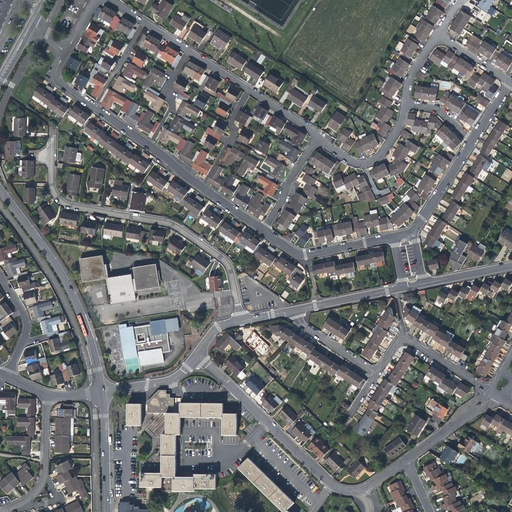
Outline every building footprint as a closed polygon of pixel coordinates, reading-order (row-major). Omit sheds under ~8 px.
[(0,0),(0,28),(10,6),(12,1),(11,0),(0,0)] [(164,0),(159,7),(154,5),(151,9),(161,15),(164,18),(172,6),(164,0)] [(487,13),(491,7),(481,0),(477,7),(478,7),(477,8),(474,13),(480,17),(484,11),(487,13)] [(434,6),(430,12),(440,18),(442,14),(444,12),(443,12),(445,9),(439,5),(437,8),(434,6)] [(104,22),(111,10),(106,7),(105,6),(103,9),(99,7),(97,9),(93,16),(97,19),(103,23),(104,22)] [(109,26),(113,28),(118,19),(115,17),(117,13),(115,12),(111,10),(104,22),(110,25),(109,26)] [(459,14),(458,17),(467,23),(471,17),(462,11),(459,14)] [(182,31),(190,19),(178,12),(170,24),(175,27),(182,31)] [(438,22),(440,18),(430,12),(425,20),(434,26),(435,24),(436,24),(438,22)] [(464,29),(467,23),(458,17),(456,19),(454,23),(464,29)] [(117,28),(123,31),(129,21),(125,19),(123,18),(121,20),(118,19),(113,28),(116,30),(117,28)] [(194,20),(191,25),(188,30),(192,32),(189,36),(194,38),(200,43),(206,34),(202,31),(205,27),(194,20)] [(432,29),(434,26),(425,20),(419,29),(429,35),(432,30),(432,29)] [(133,24),(129,21),(123,31),(129,35),(127,38),(131,40),(136,30),(133,28),(135,25),(133,24)] [(460,35),(464,29),(454,23),(452,25),(450,28),(460,35)] [(85,36),(87,37),(97,43),(99,40),(96,38),(101,29),(100,29),(92,24),(90,27),(85,36)] [(419,29),(413,38),(420,42),(422,40),(425,42),(426,40),(429,35),(419,29)] [(231,38),(220,31),(213,42),(218,45),(224,49),(231,38)] [(144,45),(149,48),(155,39),(152,37),(149,35),(148,38),(144,36),(139,45),(142,47),(144,45)] [(466,46),(469,47),(476,37),(473,35),(466,46)] [(411,36),(405,45),(415,51),(418,46),(420,42),(413,38),(411,36)] [(97,43),(87,37),(86,41),(83,39),(82,41),(78,48),(80,50),(87,54),(92,44),(95,46),(97,43)] [(478,39),(476,37),(469,47),(472,49),(478,39)] [(154,55),(157,57),(162,47),(159,45),(161,42),(158,41),(155,39),(149,48),(156,52),(154,55)] [(472,49),(474,51),(480,42),(481,40),(478,39),(472,49)] [(106,48),(104,51),(114,57),(116,53),(119,55),(121,52),(124,47),(115,41),(110,50),(106,48)] [(483,44),(480,42),(474,51),(477,53),(478,51),(482,53),(484,55),(490,45),(484,42),(483,44)] [(405,45),(399,54),(409,60),(412,55),(415,51),(405,45)] [(496,49),(490,45),(484,55),(488,57),(491,59),(496,49)] [(163,46),(162,47),(157,57),(160,59),(161,57),(167,60),(173,50),(170,48),(167,46),(166,48),(163,46)] [(441,63),(447,67),(447,66),(450,68),(457,56),(455,55),(455,54),(449,50),(445,55),(436,49),(430,59),(439,65),(441,63)] [(90,55),(87,54),(80,50),(79,53),(88,58),(90,55)] [(177,52),(173,50),(167,60),(174,64),(172,67),(175,69),(182,57),(179,55),(179,54),(177,52)] [(112,60),(114,57),(104,51),(102,54),(106,56),(101,65),(108,69),(110,71),(113,67),(115,62),(112,60)] [(247,61),(234,52),(228,61),(233,64),(241,69),(247,61)] [(400,58),(396,64),(406,70),(408,66),(412,62),(409,60),(399,54),(397,52),(395,55),(400,58)] [(499,66),(501,67),(507,58),(501,54),(498,52),(494,58),(497,60),(495,63),(499,66)] [(132,61),(130,64),(140,70),(142,66),(141,65),(146,57),(145,56),(139,53),(135,59),(134,61),(132,60),(132,61)] [(457,56),(450,68),(452,69),(451,70),(451,71),(453,72),(453,71),(458,74),(460,71),(466,61),(463,59),(460,58),(457,56)] [(70,59),(66,66),(75,71),(80,62),(71,57),(70,59)] [(509,68),(511,70),(511,69),(511,60),(507,58),(501,67),(505,70),(507,71),(509,68)] [(391,73),(394,75),(400,79),(404,73),(406,70),(396,64),(392,61),(389,67),(391,69),(389,72),(391,73)] [(464,78),(467,80),(473,70),(471,68),(472,65),(470,64),(466,61),(460,71),(466,75),(464,78)] [(188,73),(194,77),(199,68),(190,62),(184,74),(187,76),(188,73)] [(250,63),(245,72),(253,77),(258,80),(264,72),(250,63)] [(106,72),(108,69),(101,65),(98,64),(96,67),(106,72)] [(126,69),(121,78),(130,83),(132,79),(131,78),(134,73),(143,78),(146,73),(140,70),(130,64),(126,69)] [(167,79),(163,77),(164,74),(162,73),(153,68),(149,75),(145,83),(144,84),(149,87),(154,79),(160,82),(158,85),(161,88),(167,79)] [(198,84),(201,85),(207,76),(204,74),(205,71),(204,70),(199,68),(194,77),(200,80),(198,84)] [(478,83),(483,87),(490,77),(485,74),(483,73),(480,77),(475,74),(476,71),(473,70),(467,80),(469,82),(468,83),(475,88),(478,83)] [(93,73),(89,79),(87,82),(91,84),(92,82),(97,85),(92,94),(98,97),(107,81),(103,78),(93,73)] [(269,73),(263,83),(270,88),(277,92),(284,82),(269,73)] [(84,87),(87,82),(89,79),(79,74),(75,82),(79,84),(84,87)] [(399,81),(400,79),(394,75),(388,83),(398,89),(401,85),(402,83),(399,81)] [(210,77),(207,76),(201,85),(199,90),(203,92),(206,86),(214,91),(220,82),(214,79),(211,77),(210,77)] [(136,86),(130,83),(121,78),(119,77),(115,84),(114,87),(121,91),(124,86),(133,92),(136,86)] [(496,81),(490,77),(483,87),(482,89),(487,93),(486,95),(492,99),(498,89),(495,87),(493,86),(496,81)] [(302,107),(307,99),(293,89),(298,81),(294,78),(286,91),(290,94),(288,97),(295,102),(302,107)] [(180,90),(178,94),(188,99),(190,96),(184,92),(189,84),(179,79),(177,82),(174,87),(180,90)] [(383,92),(385,94),(392,98),(394,99),(396,95),(399,90),(398,89),(388,83),(383,92)] [(39,87),(34,95),(32,98),(40,103),(41,100),(50,87),(47,85),(44,90),(42,88),(39,87)] [(431,85),(431,88),(429,100),(433,100),(436,101),(438,86),(431,85)] [(419,98),(422,99),(424,87),(417,86),(415,98),(419,98)] [(41,100),(49,106),(54,99),(54,98),(52,96),(50,94),(53,89),(50,87),(41,100)] [(160,99),(155,96),(157,92),(147,87),(145,90),(148,91),(145,97),(153,102),(150,107),(158,111),(164,101),(160,99)] [(425,99),(429,100),(431,88),(424,87),(422,99),(425,99)] [(218,91),(216,95),(230,104),(232,100),(235,102),(238,97),(240,93),(231,88),(226,96),(218,91)] [(114,100),(123,105),(121,110),(124,111),(130,102),(110,90),(106,96),(104,101),(111,105),(114,100)] [(439,100),(442,102),(447,96),(448,93),(445,91),(439,100)] [(447,96),(442,102),(445,104),(447,106),(450,108),(457,99),(458,96),(452,92),(451,95),(448,93),(447,96)] [(186,103),(188,99),(178,94),(176,97),(183,101),(186,103)] [(390,101),(392,98),(385,94),(383,96),(379,102),(384,105),(380,111),(390,117),(394,111),(389,109),(390,107),(393,102),(390,101)] [(204,108),(209,100),(200,95),(195,103),(204,108)] [(228,107),(230,104),(216,95),(214,98),(221,103),(216,111),(226,117),(229,111),(231,108),(228,107)] [(48,107),(56,112),(65,99),(62,96),(58,102),(57,101),(54,99),(49,106),(48,107)] [(321,112),(326,104),(314,96),(309,104),(316,108),(321,112)] [(465,101),(458,96),(457,99),(450,108),(455,112),(459,114),(465,105),(463,103),(464,102),(465,101)] [(63,117),(63,116),(65,114),(69,109),(66,107),(65,106),(68,101),(65,99),(56,112),(63,117)] [(180,114),(178,117),(188,123),(190,119),(185,116),(188,111),(197,116),(200,111),(186,103),(183,101),(181,106),(177,112),(180,114)] [(133,104),(130,102),(124,111),(128,113),(133,104)] [(134,103),(133,104),(128,113),(127,114),(124,119),(132,123),(135,125),(137,122),(141,124),(146,114),(143,112),(140,117),(134,114),(139,106),(134,103)] [(464,120),(466,122),(473,112),(475,109),(469,105),(468,107),(465,105),(459,114),(462,116),(461,118),(464,120)] [(75,123),(77,119),(83,111),(79,109),(75,106),(73,109),(70,107),(69,109),(65,114),(63,116),(66,118),(67,117),(70,114),(73,117),(71,120),(75,123)] [(261,123),(264,125),(269,115),(266,114),(268,111),(264,108),(259,106),(254,115),(263,120),(261,123)] [(482,114),(475,109),(473,112),(479,116),(473,126),(474,127),(480,117),(482,114)] [(83,127),(86,129),(90,123),(91,122),(88,120),(90,117),(86,114),(83,111),(77,119),(85,125),(83,127)] [(148,111),(146,114),(141,124),(139,127),(148,132),(150,133),(151,131),(154,133),(160,123),(157,121),(154,126),(148,123),(153,114),(148,111)] [(248,126),(252,118),(249,117),(240,111),(236,119),(239,121),(245,124),(248,126)] [(375,129),(378,131),(385,135),(386,132),(387,133),(390,129),(391,127),(386,123),(390,117),(380,111),(376,117),(381,120),(375,129)] [(479,116),(473,112),(466,122),(470,124),(473,126),(479,116)] [(345,118),(338,113),(329,125),(332,127),(337,130),(345,118)] [(413,131),(420,132),(422,121),(418,120),(415,120),(416,114),(409,113),(407,124),(412,125),(411,130),(413,131)] [(273,117),(269,115),(264,125),(267,127),(269,125),(273,117)] [(274,115),(273,117),(269,125),(278,130),(277,132),(280,134),(285,125),(282,123),(283,121),(280,119),(274,115)] [(192,126),(188,123),(178,117),(176,116),(174,121),(170,127),(177,131),(180,126),(189,131),(192,126)] [(426,121),(422,121),(420,132),(427,133),(428,133),(430,133),(431,128),(435,129),(435,127),(439,130),(444,125),(437,117),(430,116),(429,122),(426,121)] [(14,136),(25,136),(25,131),(25,119),(15,118),(14,136)] [(498,123),(495,128),(503,133),(508,125),(500,120),(498,123)] [(85,131),(92,136),(101,123),(98,121),(95,126),(93,125),(90,123),(86,129),(85,131)] [(206,130),(207,131),(220,138),(222,135),(227,127),(227,126),(225,125),(224,125),(218,121),(213,129),(212,130),(207,127),(206,130)] [(101,123),(92,136),(91,139),(98,144),(99,142),(100,141),(105,135),(106,133),(103,132),(101,130),(105,126),(101,123)] [(442,143),(444,140),(452,132),(448,128),(447,127),(446,127),(444,125),(439,130),(436,133),(439,135),(436,137),(442,143)] [(285,138),(283,142),(300,151),(301,148),(299,146),(302,141),(305,135),(289,126),(286,132),(295,137),(292,142),(285,138)] [(344,127),(337,137),(345,143),(345,144),(343,147),(349,151),(355,142),(349,138),(353,133),(344,127)] [(498,141),(503,133),(495,128),(493,132),(490,136),(498,141)] [(176,148),(179,150),(185,140),(165,129),(162,134),(159,139),(166,143),(169,138),(178,144),(176,148)] [(244,131),(243,130),(243,131),(241,134),(238,138),(241,140),(247,144),(252,136),(244,131)] [(403,130),(401,133),(408,137),(411,139),(413,136),(403,130)] [(218,142),(220,138),(207,131),(205,134),(209,136),(204,145),(205,146),(213,150),(217,142),(218,141),(218,142)] [(374,134),(368,137),(373,147),(378,145),(379,144),(385,135),(378,131),(375,135),(374,134)] [(454,134),(452,132),(444,140),(449,145),(457,137),(454,134)] [(99,142),(106,148),(115,135),(113,133),(109,137),(108,137),(105,135),(100,141),(99,142)] [(106,148),(114,153),(120,145),(118,144),(115,142),(119,137),(115,135),(106,148)] [(493,149),(498,141),(490,136),(488,140),(485,143),(493,149)] [(369,149),(373,147),(368,137),(358,141),(363,151),(366,150),(369,149)] [(459,140),(457,137),(449,145),(447,148),(450,151),(453,151),(462,142),(459,140)] [(260,139),(255,149),(257,150),(257,151),(257,152),(260,154),(261,154),(262,153),(264,154),(269,144),(260,139)] [(188,142),(185,140),(179,150),(183,152),(188,142)] [(401,144),(397,149),(407,156),(411,150),(415,153),(419,147),(409,140),(406,144),(405,146),(401,144)] [(6,160),(13,160),(14,155),(16,155),(16,151),(16,141),(6,141),(6,160)] [(188,141),(188,142),(183,152),(179,158),(185,161),(190,164),(192,161),(195,163),(201,153),(197,151),(194,156),(189,153),(194,144),(188,141)] [(296,157),(300,151),(283,142),(280,147),(289,152),(286,157),(280,154),(278,158),(288,163),(290,160),(293,162),(296,157)] [(122,147),(120,145),(114,153),(121,158),(131,145),(127,143),(124,148),(122,147)] [(489,156),(493,149),(485,143),(483,147),(481,151),(489,156)] [(134,147),(131,145),(121,158),(129,163),(129,162),(134,155),(132,154),(130,152),(134,147)] [(77,152),(77,148),(66,146),(66,151),(64,161),(75,163),(75,160),(79,160),(80,159),(81,154),(80,152),(77,152)] [(233,148),(232,149),(229,147),(229,148),(222,160),(225,162),(224,164),(230,167),(235,159),(240,161),(244,154),(236,150),(233,148)] [(403,162),(407,156),(397,149),(393,155),(396,158),(394,161),(392,163),(389,165),(394,175),(404,170),(408,165),(403,162)] [(202,151),(201,153),(195,163),(193,167),(196,169),(207,175),(212,165),(209,164),(208,166),(207,166),(209,162),(204,160),(208,154),(202,151)] [(135,154),(134,155),(129,162),(137,168),(146,155),(143,152),(139,157),(137,155),(135,154)] [(309,160),(317,165),(323,156),(320,154),(317,152),(316,154),(314,153),(309,160)] [(442,156),(445,157),(451,162),(453,159),(447,155),(444,153),(442,156)] [(448,164),(449,165),(451,162),(445,157),(442,156),(440,154),(438,157),(435,155),(431,161),(434,163),(444,169),(446,166),(448,164)] [(149,157),(146,155),(137,168),(144,173),(150,165),(148,164),(146,162),(149,157)] [(247,156),(238,172),(244,175),(248,166),(253,169),(258,162),(251,158),(247,156)] [(317,165),(323,169),(329,160),(326,158),(323,156),(317,165)] [(478,160),(475,163),(483,169),(488,161),(480,156),(478,160)] [(269,160),(268,163),(276,168),(273,173),(269,171),(267,175),(277,180),(279,177),(280,178),(283,173),(285,170),(286,168),(285,167),(286,166),(276,161),(271,158),(269,160)] [(278,158),(276,161),(286,166),(288,163),(278,158)] [(33,168),(33,160),(27,160),(23,160),(23,164),(21,164),(21,165),(21,168),(20,168),(19,174),(20,175),(23,175),(23,177),(33,177),(33,168)] [(333,162),(329,160),(323,169),(332,175),(340,162),(337,160),(335,164),(333,162)] [(417,171),(421,163),(417,161),(413,169),(417,171)] [(391,176),(394,175),(389,165),(386,166),(385,163),(382,165),(378,167),(383,178),(390,175),(391,176)] [(442,173),(444,169),(434,163),(428,172),(437,177),(439,175),(440,176),(442,173)] [(478,176),(483,169),(475,163),(473,167),(470,171),(469,170),(466,173),(472,177),(474,174),(478,176)] [(219,186),(223,188),(229,178),(225,176),(223,180),(217,177),(222,169),(216,165),(207,181),(214,185),(218,187),(219,186)] [(308,167),(304,172),(310,176),(314,170),(308,167)] [(377,181),(383,178),(378,167),(375,168),(372,170),(369,172),(373,179),(375,177),(377,181)] [(93,168),(91,178),(93,178),(92,186),(95,187),(101,188),(104,170),(93,168)] [(147,180),(155,185),(164,172),(161,170),(157,175),(156,174),(153,172),(147,180)] [(162,190),(164,187),(168,182),(166,181),(163,179),(167,174),(164,172),(155,185),(162,190)] [(435,181),(437,177),(428,172),(423,180),(433,187),(437,181),(435,181)] [(231,173),(229,178),(223,188),(222,190),(228,193),(233,196),(235,193),(238,195),(243,187),(239,185),(237,188),(232,185),(237,177),(236,176),(231,173)] [(312,186),(316,180),(312,177),(310,176),(306,173),(305,176),(303,180),(308,183),(307,185),(304,189),(314,195),(317,189),(312,186)] [(346,190),(354,187),(348,176),(344,178),(343,178),(340,173),(333,177),(340,190),(345,188),(346,190)] [(355,173),(348,176),(354,187),(359,184),(361,189),(363,193),(357,194),(359,197),(363,197),(372,192),(369,186),(364,175),(361,176),(360,175),(359,175),(357,176),(355,173)] [(472,177),(466,173),(464,177),(461,181),(469,186),(474,178),(472,177)] [(77,195),(80,176),(69,174),(66,194),(70,195),(77,195)] [(267,175),(265,178),(275,183),(277,180),(267,175)] [(257,192),(258,193),(264,196),(266,198),(269,194),(271,195),(274,192),(278,186),(275,184),(275,183),(265,178),(262,176),(259,181),(267,186),(264,191),(259,188),(257,192)] [(127,197),(129,186),(122,185),(123,181),(115,180),(113,195),(121,196),(127,197)] [(431,190),(433,187),(423,180),(419,186),(420,187),(418,190),(429,196),(431,194),(429,193),(431,190)] [(164,187),(175,194),(180,187),(175,183),(173,181),(171,184),(168,182),(164,187)] [(459,185),(456,188),(464,194),(467,195),(472,188),(469,186),(461,181),(459,185)] [(247,205),(250,207),(256,197),(252,195),(250,200),(244,197),(249,188),(244,185),(243,187),(238,195),(237,197),(235,201),(242,205),(245,207),(247,205)] [(188,192),(180,187),(175,194),(173,197),(181,202),(183,200),(186,202),(189,197),(186,195),(188,192)] [(34,195),(34,188),(25,188),(24,203),(34,203),(34,195)] [(459,201),(464,194),(456,188),(454,192),(451,196),(459,201)] [(304,189),(301,195),(307,199),(309,196),(316,200),(318,197),(304,189)] [(411,199),(406,203),(414,212),(419,207),(415,203),(418,200),(420,198),(412,189),(407,195),(411,199)] [(420,195),(427,200),(429,196),(418,190),(416,192),(420,195)] [(301,195),(297,192),(295,195),(293,198),(303,205),(307,199),(301,195)] [(365,199),(367,198),(374,195),(372,192),(363,197),(359,197),(360,200),(365,199)] [(259,205),(264,196),(258,193),(256,197),(250,207),(249,209),(253,212),(260,215),(261,214),(264,216),(270,207),(266,204),(264,208),(259,205)] [(143,210),(144,203),(142,203),(143,196),(133,194),(131,208),(141,209),(143,210)] [(183,205),(191,210),(200,197),(197,195),(193,200),(191,199),(189,197),(186,202),(183,205)] [(382,206),(387,203),(384,196),(378,198),(382,206)] [(203,199),(200,197),(191,210),(198,216),(204,208),(201,205),(200,204),(203,199)] [(291,202),(289,204),(300,210),(303,205),(293,198),(291,202)] [(450,207),(448,210),(456,215),(461,207),(453,202),(450,207)] [(45,203),(37,209),(42,218),(40,220),(44,226),(55,218),(47,206),(45,203)] [(300,210),(288,203),(284,209),(297,217),(300,210)] [(406,203),(401,208),(409,217),(411,214),(414,212),(406,203)] [(207,226),(209,223),(218,210),(215,208),(211,213),(208,210),(207,209),(201,218),(202,218),(200,221),(207,226)] [(407,219),(409,217),(401,208),(396,213),(404,221),(407,219)] [(221,212),(218,210),(209,223),(216,228),(222,220),(219,218),(218,217),(221,212)] [(292,222),(296,216),(285,210),(284,213),(282,216),(292,222)] [(451,222),(456,215),(448,210),(447,213),(444,217),(451,222)] [(62,213),(60,223),(77,225),(78,216),(70,215),(62,213)] [(378,213),(371,215),(373,226),(376,226),(380,225),(381,231),(393,228),(393,224),(388,217),(379,219),(378,213)] [(402,224),(404,221),(396,213),(391,218),(399,227),(402,224)] [(371,227),(373,226),(371,215),(364,216),(365,222),(358,223),(358,224),(355,225),(357,232),(359,231),(360,235),(368,233),(367,227),(371,227)] [(285,226),(288,228),(291,230),(295,224),(292,223),(292,222),(282,216),(280,218),(278,222),(280,223),(285,226)] [(437,222),(435,227),(442,232),(447,224),(439,219),(437,222)] [(220,230),(227,235),(236,222),(233,220),(229,225),(228,224),(225,222),(220,230)] [(354,232),(357,232),(355,225),(352,225),(351,221),(344,223),(347,234),(350,234),(354,233),(354,232)] [(83,222),(81,232),(95,234),(97,224),(90,223),(83,222)] [(227,235),(234,241),(240,233),(237,231),(236,230),(239,225),(236,222),(227,235)] [(105,223),(103,237),(110,238),(111,234),(122,236),(124,227),(110,224),(105,223)] [(342,235),(347,234),(344,223),(334,225),(336,236),(339,235),(339,236),(342,235)] [(300,228),(296,234),(300,236),(300,237),(302,238),(298,243),(304,247),(311,237),(305,233),(309,228),(303,224),(300,228)] [(333,237),(336,236),(334,225),(330,226),(330,229),(324,230),(327,242),(331,241),(334,240),(333,237)] [(128,227),(126,237),(140,239),(141,229),(135,228),(128,227)] [(437,240),(442,232),(435,227),(432,230),(429,235),(437,240)] [(150,230),(149,239),(163,241),(165,233),(158,231),(150,230)] [(323,243),(327,242),(324,230),(314,232),(317,246),(321,245),(320,243),(323,243)] [(503,244),(509,247),(511,242),(511,235),(505,231),(499,241),(503,244)] [(234,241),(237,243),(239,240),(247,245),(253,237),(250,235),(245,232),(243,235),(240,233),(234,241)] [(296,234),(293,232),(292,234),(287,240),(290,242),(296,234)] [(437,240),(429,235),(427,239),(425,242),(437,250),(442,243),(437,240)] [(253,253),(256,255),(261,248),(258,245),(260,243),(256,239),(253,237),(247,245),(255,251),(253,253)] [(173,238),(167,246),(179,255),(185,246),(180,242),(173,238)] [(237,243),(245,248),(247,245),(239,240),(237,243)] [(455,260),(462,264),(466,257),(462,255),(468,244),(460,240),(451,257),(455,259),(455,260)] [(4,261),(9,259),(8,254),(17,251),(16,244),(0,248),(0,261),(0,262),(4,261)] [(252,254),(253,253),(255,251),(247,245),(245,248),(252,254)] [(474,245),(468,255),(473,258),(478,261),(484,251),(479,248),(474,245)] [(256,255),(263,261),(272,248),(269,246),(266,251),(264,249),(261,248),(256,255)] [(271,266),(273,263),(276,258),(274,257),(272,255),(276,250),(272,248),(263,261),(271,266)] [(376,262),(374,254),(374,251),(372,251),(369,252),(370,255),(365,256),(367,264),(370,263),(371,267),(377,266),(376,262)] [(379,253),(374,254),(376,262),(385,260),(384,252),(379,253)] [(80,259),(84,282),(106,278),(109,295),(112,294),(113,303),(136,300),(135,293),(137,293),(137,290),(160,287),(156,264),(138,267),(138,264),(133,265),(134,267),(133,268),(135,278),(133,279),(132,274),(109,278),(107,264),(104,264),(103,255),(80,259)] [(204,273),(210,264),(203,259),(198,255),(194,260),(191,258),(186,263),(190,266),(191,264),(197,268),(195,271),(196,273),(201,276),(202,275),(204,273)] [(358,266),(367,264),(365,256),(361,257),(356,257),(358,266)] [(273,263),(283,270),(289,262),(285,259),(281,257),(279,260),(276,258),(273,263)] [(13,276),(18,274),(17,268),(26,266),(24,259),(17,261),(6,264),(8,271),(9,277),(13,276)] [(440,268),(438,259),(428,260),(430,270),(436,269),(440,268)] [(288,279),(291,282),(299,269),(292,265),(289,262),(283,270),(291,275),(288,279)] [(325,264),(327,272),(328,277),(337,275),(336,271),(335,266),(334,262),(328,263),(325,264)] [(355,276),(354,271),(355,271),(353,262),(348,264),(344,264),(346,273),(347,278),(355,276)] [(315,275),(327,272),(325,264),(320,265),(313,266),(315,275)] [(339,265),(335,266),(336,271),(337,275),(346,273),(344,264),(339,265)] [(303,272),(299,269),(291,282),(290,283),(298,288),(303,280),(301,279),(299,277),(303,272)] [(22,287),(31,285),(28,275),(25,276),(18,278),(19,283),(21,288),(22,287)] [(210,292),(213,292),(220,291),(221,291),(221,286),(220,286),(219,282),(220,282),(220,276),(209,277),(210,292)] [(506,279),(502,285),(501,286),(508,290),(511,287),(511,284),(511,282),(509,281),(506,279)] [(495,281),(493,284),(487,295),(491,297),(495,291),(498,293),(501,286),(502,285),(498,283),(495,281)] [(484,283),(481,289),(480,291),(487,295),(493,284),(490,283),(490,282),(488,282),(487,284),(484,283)] [(473,285),(471,288),(465,298),(470,301),(474,296),(476,297),(480,291),(481,289),(476,287),(473,285)] [(463,287),(459,293),(458,295),(465,299),(465,298),(471,288),(468,287),(466,287),(465,289),(463,287)] [(452,289),(448,296),(448,297),(454,301),(458,295),(459,293),(456,291),(452,289)] [(37,301),(34,292),(25,295),(24,295),(25,299),(27,304),(37,301)] [(444,303),(448,297),(448,296),(444,293),(441,292),(437,299),(444,303)] [(213,308),(211,299),(186,303),(188,313),(213,308)] [(0,306),(0,310),(2,313),(6,318),(9,316),(13,313),(10,308),(5,302),(0,306)] [(36,319),(37,319),(45,317),(44,311),(53,308),(52,302),(33,307),(35,314),(36,319)] [(410,321),(413,323),(418,316),(421,311),(413,307),(411,311),(407,308),(403,316),(407,318),(406,319),(410,321)] [(384,309),(382,313),(380,316),(383,318),(391,323),(393,321),(395,316),(393,315),(387,311),(384,309)] [(328,329),(331,331),(336,322),(338,320),(331,315),(323,326),(328,329)] [(12,319),(9,316),(6,318),(0,322),(2,326),(12,319)] [(425,320),(418,316),(413,323),(413,324),(417,327),(420,328),(425,320)] [(47,333),(54,331),(52,326),(62,323),(60,317),(49,320),(41,322),(43,329),(45,334),(47,333)] [(377,325),(380,327),(386,331),(387,328),(391,323),(383,318),(382,319),(379,317),(375,323),(377,325)] [(167,332),(167,329),(177,328),(175,318),(165,319),(150,322),(151,325),(141,326),(133,327),(126,328),(126,325),(122,326),(122,324),(119,325),(124,359),(140,356),(141,365),(164,362),(162,353),(170,351),(168,337),(167,332)] [(180,330),(178,318),(175,318),(177,328),(167,329),(167,332),(180,330)] [(509,330),(511,325),(507,322),(503,320),(500,318),(496,326),(498,327),(508,333),(509,330)] [(4,328),(11,323),(13,321),(12,319),(2,326),(4,328)] [(432,324),(425,320),(420,328),(423,330),(427,333),(432,324)] [(334,333),(338,335),(343,327),(336,322),(331,331),(334,333)] [(17,331),(11,323),(4,328),(3,329),(9,337),(13,334),(17,331)] [(439,328),(432,324),(427,333),(429,334),(434,337),(438,330),(439,328)] [(280,336),(289,342),(295,334),(290,331),(290,330),(288,328),(286,327),(282,327),(279,325),(272,326),(269,330),(277,336),(280,336)] [(345,328),(343,327),(338,335),(342,338),(344,340),(352,328),(347,325),(345,328)] [(388,332),(386,331),(380,327),(377,325),(373,332),(376,334),(384,339),(385,336),(388,332)] [(506,336),(508,333),(498,327),(496,326),(494,329),(496,331),(495,334),(497,336),(504,340),(505,340),(506,338),(505,337),(506,336)] [(437,341),(439,343),(444,334),(446,331),(440,328),(438,331),(438,330),(434,337),(433,339),(437,341)] [(445,334),(444,334),(439,343),(443,345),(447,347),(451,341),(452,339),(454,335),(446,331),(445,334)] [(249,349),(257,348),(257,333),(249,333),(249,349)] [(505,341),(505,340),(504,340),(497,336),(495,334),(493,333),(492,335),(489,340),(493,343),(501,348),(504,344),(505,341)] [(237,351),(241,347),(227,334),(219,342),(215,345),(221,351),(229,343),(237,351)] [(294,350),(296,347),(302,338),(298,336),(295,334),(289,342),(288,343),(287,345),(294,350)] [(381,343),(384,339),(376,334),(371,340),(379,346),(381,343)] [(296,347),(303,351),(308,343),(305,340),(302,338),(296,347)] [(59,343),(58,339),(49,342),(51,347),(52,352),(71,347),(69,341),(59,343)] [(377,350),(379,346),(371,340),(367,347),(375,353),(377,350)] [(500,350),(501,348),(493,343),(489,340),(486,346),(490,348),(489,350),(497,355),(498,356),(500,353),(499,352),(500,350)] [(450,352),(453,353),(458,345),(451,341),(447,347),(446,349),(450,352)] [(303,351),(310,355),(314,349),(315,347),(312,345),(308,343),(303,351)] [(465,349),(458,345),(453,353),(456,355),(460,358),(465,349)] [(372,357),(375,353),(367,347),(362,354),(370,360),(372,357)] [(308,357),(315,362),(321,354),(317,351),(314,349),(310,355),(308,357)] [(496,357),(497,355),(489,350),(488,352),(484,349),(481,354),(485,357),(493,362),(495,359),(496,357)] [(26,357),(28,363),(35,361),(38,360),(35,350),(25,353),(26,357)] [(404,355),(401,360),(409,365),(415,357),(406,352),(404,355)] [(315,362),(322,366),(327,358),(324,356),(321,354),(315,362)] [(490,367),(493,362),(485,357),(481,354),(478,360),(482,362),(481,364),(489,369),(490,368),(490,367)] [(232,356),(225,364),(232,370),(238,376),(238,375),(242,379),(246,375),(242,371),(245,368),(232,356)] [(322,366),(329,371),(334,362),(331,360),(327,358),(322,366)] [(405,372),(409,365),(401,360),(399,364),(397,367),(405,372)] [(337,364),(334,362),(329,371),(335,375),(337,373),(341,367),(337,364)] [(42,377),(40,369),(39,364),(36,364),(27,367),(28,370),(30,370),(31,375),(32,380),(42,377)] [(67,367),(68,370),(70,377),(76,375),(79,374),(77,364),(67,367)] [(488,371),(489,369),(481,364),(477,371),(485,376),(488,371)] [(337,373),(344,377),(349,370),(345,367),(342,365),(341,367),(337,373)] [(394,370),(392,373),(401,379),(405,372),(397,367),(394,370)] [(426,375),(433,379),(438,371),(434,368),(431,367),(426,375)] [(344,377),(351,382),(356,374),(352,372),(349,370),(344,377)] [(433,379),(440,384),(444,377),(445,375),(441,373),(438,371),(433,379)] [(64,383),(63,381),(61,373),(51,375),(54,386),(61,384),(64,383)] [(390,377),(388,380),(394,384),(396,386),(401,379),(392,373),(390,377)] [(361,378),(356,374),(351,382),(362,389),(367,381),(361,378)] [(245,383),(247,384),(254,377),(252,375),(245,383)] [(265,387),(254,377),(247,384),(250,387),(257,395),(265,387)] [(438,386),(445,390),(450,382),(447,379),(444,377),(440,384),(438,386)] [(389,391),(394,384),(388,380),(386,379),(384,383),(382,386),(389,391)] [(452,394),(454,391),(458,386),(454,384),(450,382),(445,390),(452,394)] [(460,383),(458,386),(454,391),(464,398),(470,389),(465,386),(460,383)] [(385,398),(389,391),(382,386),(379,389),(377,393),(385,398)] [(148,401),(148,405),(147,413),(167,413),(174,413),(174,398),(172,398),(170,398),(170,394),(167,394),(167,390),(159,390),(148,401)] [(1,393),(1,398),(8,399),(8,403),(7,410),(15,410),(16,394),(8,393),(1,393)] [(375,396),(373,400),(380,405),(385,398),(377,393),(375,396)] [(273,399),(269,396),(266,394),(261,399),(263,402),(262,403),(266,407),(272,412),(282,402),(276,396),(273,399)] [(29,408),(29,414),(34,415),(35,404),(35,399),(19,399),(18,407),(29,408)] [(432,412),(438,403),(432,399),(426,408),(432,412)] [(368,407),(370,408),(376,412),(380,405),(373,400),(370,404),(368,407)] [(141,473),(141,487),(147,487),(162,487),(162,477),(174,477),(176,477),(176,469),(176,462),(177,448),(177,446),(177,434),(181,434),(181,427),(181,421),(181,417),(184,417),(190,417),(202,417),(202,403),(184,403),(181,403),(181,413),(174,413),(167,413),(167,434),(162,434),(162,446),(162,469),(162,473),(147,473),(141,473)] [(219,403),(202,403),(202,417),(211,417),(219,417),(223,418),(223,427),(223,435),(237,435),(237,414),(223,414),(223,403),(219,403)] [(142,417),(142,405),(142,404),(128,404),(128,409),(128,414),(128,425),(141,425),(142,417)] [(433,412),(435,414),(432,419),(439,423),(442,419),(442,418),(445,413),(447,409),(439,404),(433,412)] [(148,405),(142,405),(142,417),(147,417),(163,417),(163,421),(162,434),(167,434),(167,413),(147,413),(148,405)] [(291,425),(298,417),(287,406),(285,408),(284,407),(284,408),(284,409),(279,414),(286,420),(291,425)] [(378,413),(376,412),(370,408),(368,411),(366,415),(374,420),(378,413)] [(72,410),(64,409),(60,409),(59,418),(74,418),(76,418),(76,410),(72,410)] [(491,423),(499,427),(504,418),(501,417),(497,414),(494,419),(491,423)] [(368,428),(374,420),(366,415),(363,418),(360,423),(360,424),(359,423),(354,430),(364,436),(368,428)] [(422,428),(426,422),(416,415),(407,430),(417,436),(422,428)] [(489,427),(491,423),(494,419),(490,416),(487,415),(482,423),(489,427)] [(28,426),(28,433),(34,433),(34,422),(34,418),(27,418),(18,417),(18,426),(28,426)] [(74,427),(74,418),(59,418),(57,418),(57,422),(57,426),(74,427)] [(503,430),(506,431),(511,423),(508,421),(504,418),(499,427),(496,431),(501,433),(503,430)] [(304,426),(300,422),(293,430),(298,435),(303,441),(304,440),(306,442),(313,435),(316,432),(313,430),(313,428),(308,423),(306,423),(304,426)] [(74,435),(74,427),(57,426),(57,430),(57,435),(69,435),(74,435)] [(69,444),(69,435),(57,435),(57,439),(56,443),(69,444)] [(25,445),(24,452),(30,452),(30,441),(31,437),(26,436),(14,436),(14,444),(25,445)] [(468,453),(476,441),(467,436),(466,438),(464,441),(461,439),(457,446),(460,448),(468,453)] [(322,458),(329,450),(317,438),(308,446),(314,452),(319,456),(322,458)] [(399,439),(385,449),(391,457),(397,452),(405,446),(399,439)] [(69,453),(69,444),(56,443),(56,448),(56,452),(69,453)] [(452,460),(458,452),(447,445),(444,450),(439,458),(442,460),(449,464),(451,460),(452,460)] [(339,473),(349,462),(347,460),(343,463),(334,453),(326,461),(332,466),(339,473)] [(275,503),(283,511),(289,511),(288,510),(295,503),(284,492),(280,488),(274,482),(265,473),(261,470),(249,458),(239,468),(243,472),(244,472),(245,474),(254,483),(258,487),(259,488),(260,489),(270,498),(273,502),(275,503)] [(59,471),(61,474),(68,471),(72,469),(68,461),(57,467),(59,471)] [(357,461),(350,468),(353,471),(357,475),(364,467),(357,461)] [(432,480),(435,478),(442,475),(438,468),(437,468),(434,462),(424,467),(426,472),(428,477),(430,476),(432,480)] [(33,477),(28,471),(25,467),(15,476),(21,483),(23,486),(30,481),(33,477)] [(61,484),(65,482),(72,479),(68,471),(61,474),(57,476),(59,481),(61,484)] [(17,486),(21,483),(15,476),(12,473),(5,479),(14,489),(17,486)] [(434,490),(437,489),(449,484),(446,479),(448,478),(445,473),(442,475),(435,478),(437,482),(437,484),(433,487),(434,490)] [(180,477),(176,477),(174,477),(162,477),(162,487),(162,491),(174,491),(179,491),(180,491),(195,491),(195,488),(200,488),(204,488),(216,488),(217,474),(206,474),(195,474),(195,477),(183,477),(180,477)] [(78,490),(82,488),(76,477),(72,479),(65,482),(67,488),(70,494),(78,490)] [(11,491),(14,489),(5,479),(0,483),(0,484),(8,494),(11,491)] [(394,500),(395,500),(404,495),(403,492),(405,491),(402,485),(400,481),(390,485),(392,491),(391,492),(394,500)] [(444,491),(446,496),(454,492),(457,491),(455,486),(453,487),(451,482),(449,484),(437,489),(439,492),(443,490),(444,491)] [(88,496),(85,490),(80,493),(83,499),(88,496)] [(442,509),(445,507),(457,502),(455,497),(456,497),(454,492),(446,496),(443,497),(445,501),(446,503),(441,505),(442,509)] [(401,507),(402,511),(405,511),(412,509),(414,508),(410,501),(409,498),(407,499),(406,495),(404,495),(395,500),(399,508),(401,507)] [(70,506),(63,509),(64,511),(83,511),(78,501),(70,506)] [(452,509),(453,511),(458,511),(460,511),(465,509),(463,504),(462,505),(460,501),(457,502),(445,507),(447,511),(450,510),(452,509)] [(121,505),(119,505),(118,511),(149,511),(150,509),(132,509),(132,504),(130,504),(130,502),(121,502),(121,505)]
